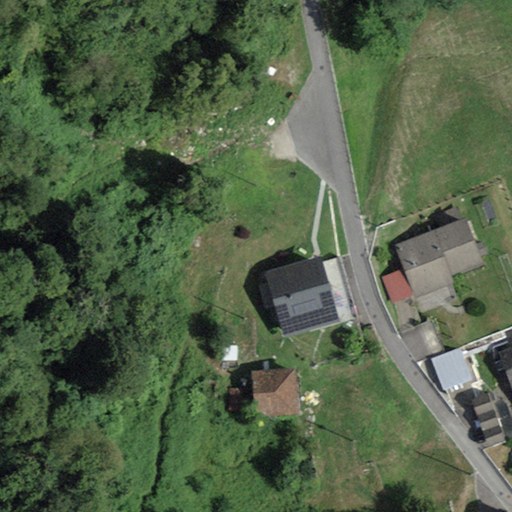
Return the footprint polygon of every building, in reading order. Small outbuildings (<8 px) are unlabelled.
[(414,295),(415,298),(453,284),(450,277),(482,265),(464,218),(394,246),(404,269),(414,295)] [(321,259),(266,274),(284,337),(339,322),(321,259)] [(381,278),(392,304),(414,295),(404,269),(381,278)] [(511,347),(498,353),(511,388),(511,347)] [(443,391),(473,380),(460,349),(431,359),(443,391)] [(255,418),(299,414),(295,368),(251,372),(255,418)] [(488,447),(504,441),(490,403),(473,409),(488,447)]
